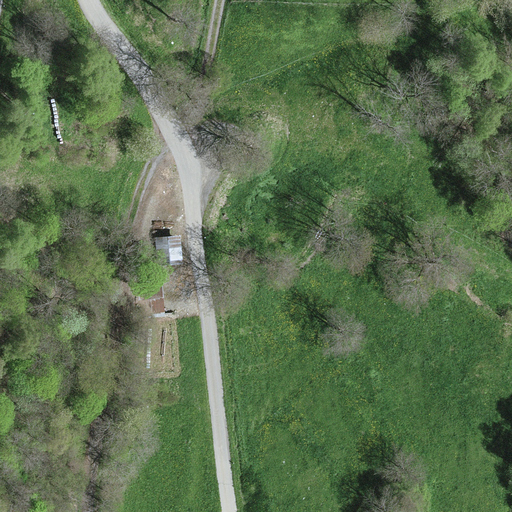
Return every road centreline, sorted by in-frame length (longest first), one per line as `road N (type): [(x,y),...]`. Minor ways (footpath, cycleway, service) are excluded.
road 1 (residential): [(87,0),(164,115),(186,164),(226,511)]
road 2 (track): [(85,511),(110,318),(138,192),(171,128),(195,106),(222,0)]
